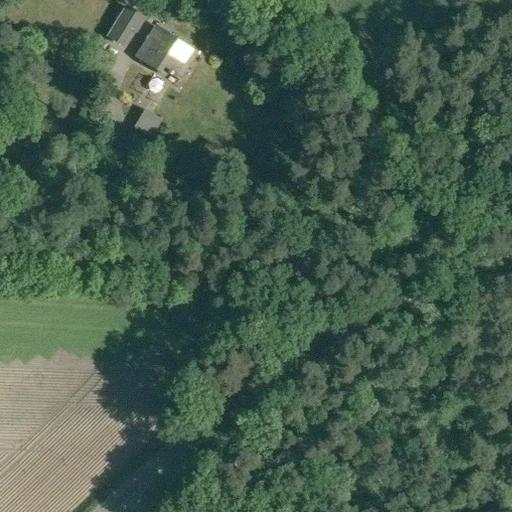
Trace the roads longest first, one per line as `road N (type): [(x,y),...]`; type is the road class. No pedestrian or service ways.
road 1 (unclassified): [(109,511),(265,378),(365,323),(511,269)]
road 2 (track): [(241,0),(369,123),(417,157),(440,201),(439,291)]
road 3 (track): [(0,269),(163,269),(334,340)]
road 4 (track): [(189,138),(163,269)]
